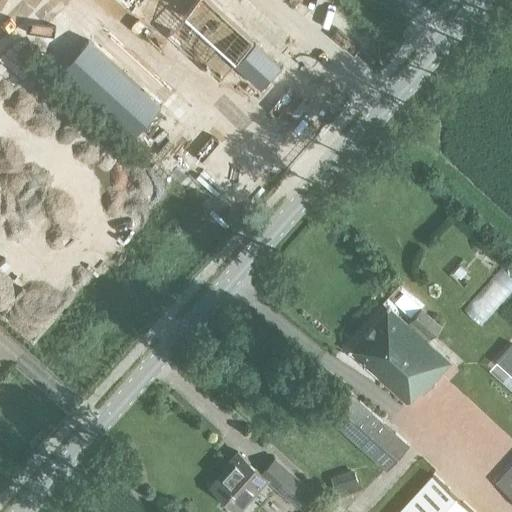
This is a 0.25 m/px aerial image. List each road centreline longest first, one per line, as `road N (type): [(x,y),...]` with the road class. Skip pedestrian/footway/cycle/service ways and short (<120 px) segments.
road 1 (tertiary): [(21,511),(480,0)]
road 2 (track): [(116,0),(314,184)]
